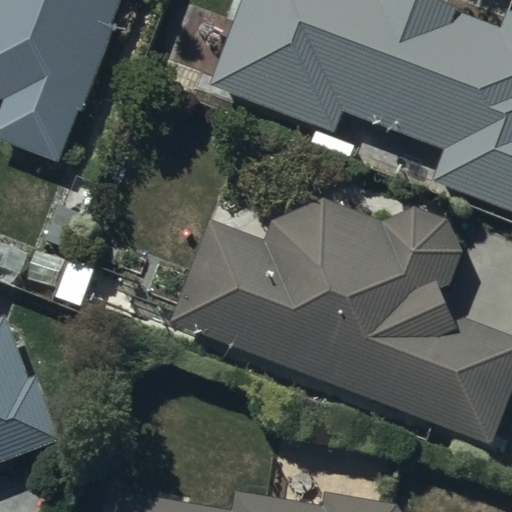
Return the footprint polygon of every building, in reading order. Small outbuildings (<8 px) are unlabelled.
[(0,0),(0,107),(5,110),(0,123),(0,149),(59,172),(126,0),(135,0),(148,5),(149,0),(0,0)] [(254,0),(220,94),(335,136),(342,118),(448,157),(434,194),(511,222),(511,21),(508,20),(502,38),(396,0),(254,0)] [(214,230),(172,334),(494,461),(511,415),(511,347),(463,328),(455,332),(444,309),(462,264),(447,232),(419,219),(383,234),(326,209),(273,232),(265,251),(214,230)] [(0,471),(60,447),(9,322),(0,325),(0,471)] [(171,511),(109,501),(106,511),(376,511),(326,503),(324,511),(289,511),(239,503),(237,511),(171,511)]
